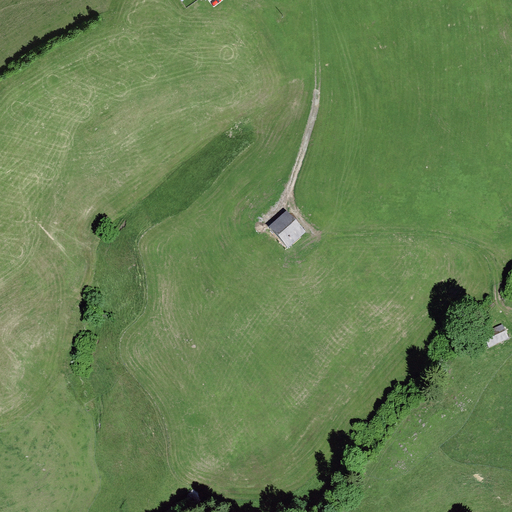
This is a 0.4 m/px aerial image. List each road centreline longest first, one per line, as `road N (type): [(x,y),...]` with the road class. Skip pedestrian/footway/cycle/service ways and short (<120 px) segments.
road 1 (track): [(315,0),(317,83),(289,193),(294,217),(317,234),(450,235),(478,245),(496,277),(499,312)]
road 2 (track): [(0,131),(113,54),(235,0)]
